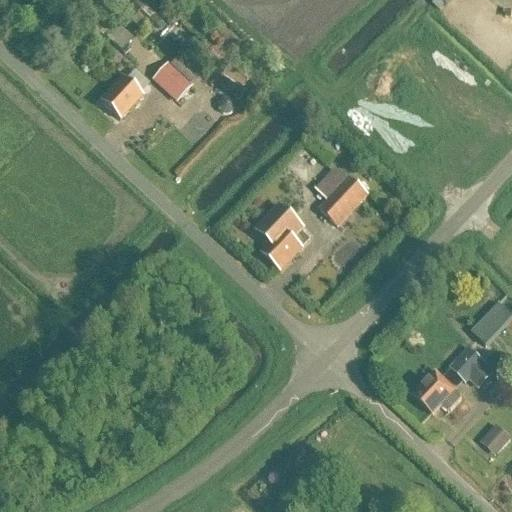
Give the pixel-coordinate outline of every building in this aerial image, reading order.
[(118,0),(141,29),(157,17),(144,0),(118,0)] [(440,0),(435,5),(444,15),(459,0),(440,0)] [(192,91),(169,70),(167,68),(151,84),(176,108),(192,91)] [(112,94),(100,107),(119,125),(132,112),(142,102),(122,83),(111,94),(112,94)] [(294,169),(295,189),(311,189),(311,168),(294,169)] [(337,173),(316,196),(327,206),(319,215),(338,233),(368,200),(350,182),(349,184),(337,173)] [(303,234),(278,211),(254,236),(269,251),(261,259),(280,277),(310,246),(301,237),(303,234)] [(491,351),(511,327),(511,315),(501,306),(474,336),(491,351)] [(450,375),(441,385),(435,379),(413,402),(433,420),(441,412),(449,419),(462,405),(455,397),(463,388),(466,390),(469,387),(478,395),(495,378),(468,353),(449,374),(450,375)] [(498,461),(511,446),(511,441),(499,429),(483,446),(498,461)]
